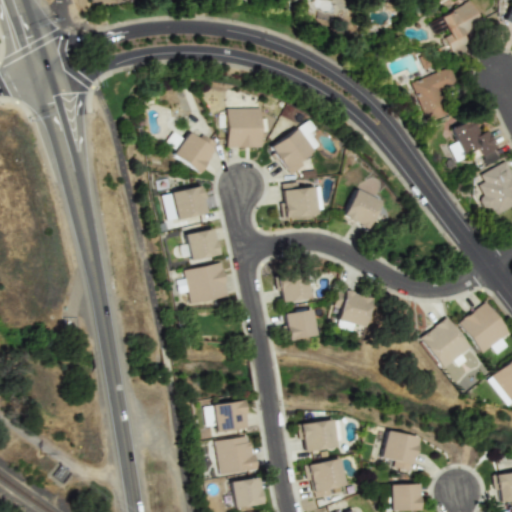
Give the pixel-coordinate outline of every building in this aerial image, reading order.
[(446,35),(442,37),(447,51),(466,43),(459,25),(475,19),(468,2),(438,14),(446,35)] [(511,25),(511,2),(510,7),(507,6),(501,21),(511,25)] [(408,81),(422,121),(446,112),(438,90),(454,84),(448,67),(408,81)] [(258,147),(257,108),(223,108),(223,147),(258,147)] [(312,128),(305,119),(293,128),(308,150),(315,145),(306,132),(312,128)] [(485,130),(475,134),(469,120),(448,128),(459,155),(476,148),(482,164),(496,159),(485,130)] [(307,152),(294,129),(266,145),(284,175),(300,166),(296,159),(307,152)] [(199,135),(197,139),(184,132),(169,156),(196,172),(213,144),(199,135)] [(476,173),(480,182),(473,185),(484,209),(488,207),(491,214),(511,204),(511,177),(504,161),(476,173)] [(278,183),(279,217),(312,216),(311,187),(295,187),(294,182),(278,183)] [(203,212),(197,185),(157,194),(163,221),(203,212)] [(376,199),(349,189),(338,218),(365,228),(376,199)] [(214,255),(210,229),(181,233),(186,260),(214,255)] [(224,296),(217,262),(180,270),(186,304),(224,296)] [(274,301),(305,300),(304,274),(273,275),(274,301)] [(361,326),(367,296),(333,290),(330,306),(336,307),(333,320),(361,326)] [(505,332),(481,301),(454,323),(478,353),(486,347),(492,354),(503,345),(497,338),(505,332)] [(311,336),(308,310),(280,312),(283,339),(311,336)] [(466,349),(445,317),(416,336),(436,368),(466,349)] [(511,400),(511,355),(487,376),(509,403),(511,400)] [(211,425),(212,431),(242,428),(239,401),(199,405),(202,426),(211,425)] [(295,423),(298,451),(331,447),(328,419),(295,423)] [(376,458),(391,461),(390,467),(407,471),(414,437),(382,430),(376,458)] [(211,440),(215,474),(251,470),(247,436),(211,440)] [(309,499),(337,493),(336,486),(341,485),(336,458),(302,464),(309,499)] [(511,499),(511,471),(492,472),(493,500),(511,499)] [(258,504),(255,477),(226,480),(229,507),(258,504)] [(386,511),(415,510),(414,483),(386,484),(386,511)]
